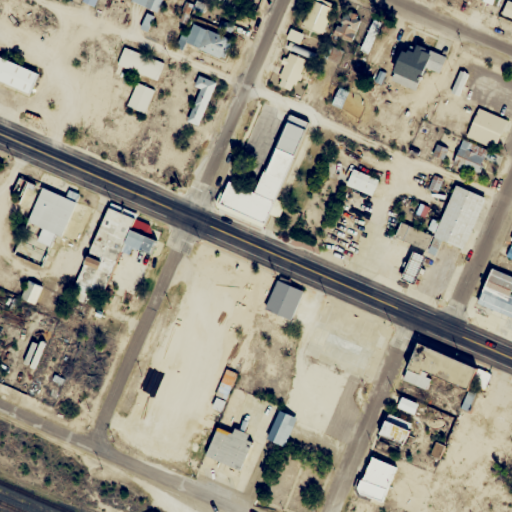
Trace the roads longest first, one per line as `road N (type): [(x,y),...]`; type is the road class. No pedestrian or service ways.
road 1 (trunk): [(511,356),(0,134)]
road 2 (track): [(511,203),(46,0)]
road 3 (residential): [(93,449),(281,0)]
road 4 (residential): [(240,511),(0,407)]
road 5 (residential): [(326,511),(416,314)]
road 6 (residential): [(449,328),(511,180)]
road 7 (residential): [(511,55),(389,0)]
